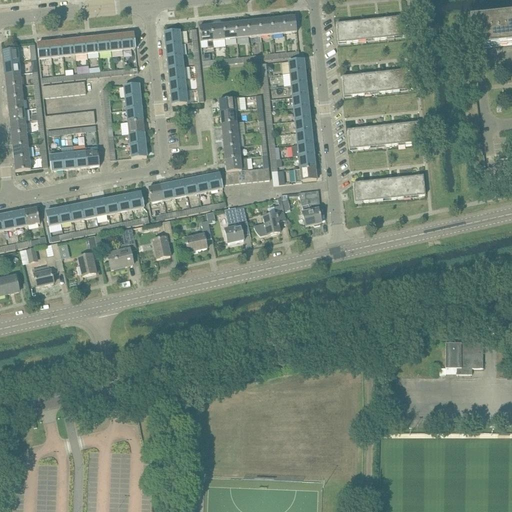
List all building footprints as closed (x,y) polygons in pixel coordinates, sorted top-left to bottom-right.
[(295,18),(282,19),(283,34),(296,33),(295,18)] [(400,18),(392,19),(393,36),(401,35),(401,38),(408,37),(406,18),(403,18),(403,20),(404,20),(404,21),(403,22),(403,24),(401,24),(400,18)] [(283,34),(282,19),(270,20),(271,36),(283,34)] [(393,36),(392,19),(383,20),(384,26),(381,26),(381,23),(378,23),(378,21),(380,40),(387,39),(386,37),(393,36)] [(511,19),(480,23),(480,20),(469,21),(470,33),(480,31),(482,50),(483,50),(483,47),(511,43),(511,19)] [(270,20),(258,21),(260,37),(271,36),(270,20)] [(258,21),(246,23),(248,38),(260,37),(258,21)] [(372,21),(364,22),(366,39),(373,38),(373,41),(380,40),(378,21),(377,21),(378,24),(375,24),(375,26),(373,27),(372,21)] [(350,24),(352,43),(359,42),(358,40),(366,39),(364,22),(355,23),(356,28),(354,29),(353,26),(350,26),(350,24)] [(248,38),(246,23),(235,24),(236,39),(248,38)] [(236,39),(235,24),(222,25),(224,41),(236,39)] [(352,43),(350,24),(350,26),(347,27),(347,29),(345,30),(344,24),(336,25),(338,45),(338,42),(345,41),(345,44),(352,43)] [(222,25),(210,26),(212,42),(224,41),(222,25)] [(212,42),(210,26),(199,28),(200,43),(207,42),(208,49),(213,49),(212,42)] [(165,47),(181,45),(179,32),(164,34),(165,47)] [(133,34),(121,36),(123,51),(134,50),(135,50),(133,34)] [(123,51),(121,36),(109,37),(111,52),(123,51)] [(109,37),(97,38),(99,54),(111,52),(109,37)] [(97,38),(85,40),(87,55),(99,54),(97,38)] [(85,40),(73,41),(75,56),(87,55),(85,40)] [(75,56),(73,41),(61,42),(63,58),(75,56)] [(61,42),(49,43),(51,59),(63,58),(61,42)] [(51,59),(49,43),(37,45),(39,60),(51,59)] [(181,45),(165,47),(166,58),(182,57),(181,45)] [(134,50),(123,51),(124,58),(135,57),(134,50)] [(3,65),(19,63),(17,51),(2,52),(3,65)] [(183,69),(182,57),(166,58),(168,71),(183,69)] [(289,75),(305,73),(304,61),(288,63),(289,75)] [(19,63),(3,65),(5,77),(20,75),(19,63)] [(183,69),(168,71),(169,83),(184,81),(183,69)] [(406,72),(397,72),(399,89),(406,88),(406,91),(414,90),(412,71),(408,71),(409,74),(409,75),(408,75),(408,77),(406,77),(406,72)] [(399,89),(397,72),(389,73),(389,79),(387,79),(387,76),(384,77),(384,74),(383,74),(385,93),(392,93),(392,90),(399,89)] [(305,73),(289,75),(291,87),(306,85),(305,73)] [(378,75),(369,75),(371,92),(378,91),(379,94),(385,93),(383,74),(383,77),(380,77),(381,80),(378,80),(378,75)] [(21,87),(20,75),(5,77),(6,89),(21,87)] [(371,92),(369,75),(361,76),(361,82),(359,82),(359,79),(356,80),(356,77),(355,77),(358,96),(364,95),(364,93),(371,92)] [(358,96),(355,77),(356,80),(353,80),(353,83),(351,83),(350,77),(341,78),(343,98),(344,98),(344,95),(351,94),(351,97),(358,96)] [(186,93),(184,81),(169,83),(170,95),(186,93)] [(307,98),(306,85),(291,87),(292,99),(307,98)] [(125,100),(140,98),(139,86),(123,88),(125,100)] [(23,98),(21,87),(6,89),(7,100),(23,98)] [(187,104),(186,93),(170,95),(171,106),(187,104)] [(24,111),(23,98),(7,100),(9,112),(24,111)] [(140,98),(125,100),(126,112),(141,111),(140,98)] [(309,109),(307,98),(292,99),(293,111),(309,109)] [(220,114),(235,112),(234,100),(218,101),(220,114)] [(310,121),(309,109),(293,111),(295,123),(310,121)] [(25,122),(24,111),(9,112),(10,124),(25,122)] [(143,122),(141,111),(126,112),(127,124),(143,122)] [(236,124),(235,112),(220,114),(221,125),(236,124)] [(310,121),(295,123),(296,135),(311,133),(310,121)] [(26,134),(25,122),(10,124),(11,136),(26,134)] [(143,122),(127,124),(129,136),(144,134),(143,122)] [(238,136),(236,124),(221,125),(222,137),(238,136)] [(411,125),(403,126),(405,142),(412,142),(412,144),(419,143),(417,124),(414,124),(414,127),(415,127),(415,128),(414,128),(414,130),(412,130),(411,125)] [(389,127),(391,146),(398,146),(398,143),(405,142),(403,126),(394,126),(395,132),(393,132),(393,129),(390,130),(389,127)] [(391,146),(389,127),(389,130),(386,130),(386,133),(384,133),(384,128),(375,129),(377,145),(384,145),(384,147),(391,146)] [(361,130),(363,149),(370,149),(370,146),(377,145),(375,129),(367,129),(367,135),(365,135),(365,132),(362,133),(361,130)] [(363,149),(361,130),(361,133),(358,133),(359,136),(356,136),(356,131),(347,132),(349,151),(349,148),(356,147),(356,150),(363,149)] [(311,133),(296,135),(297,146),(312,145),(311,133)] [(28,146),(26,134),(11,136),(12,148),(28,146)] [(145,146),(144,134),(129,136),(130,148),(145,146)] [(238,136),(222,137),(224,149),(239,148),(238,136)] [(314,157),(312,145),(297,146),(298,158),(314,157)] [(29,158),(28,146),(12,148),(14,160),(29,158)] [(146,158),(145,146),(130,148),(131,160),(146,158)] [(85,154),(87,169),(99,167),(98,152),(90,153),(90,148),(85,149),(85,154)] [(239,148),(224,149),(225,162),(240,160),(239,148)] [(85,154),(73,155),(75,170),(87,169),(85,154)] [(73,155),(61,156),(63,171),(75,170),(73,155)] [(63,171),(61,156),(49,158),(51,173),(63,171)] [(315,169),(314,157),(298,158),(300,171),(315,169)] [(483,157),(473,158),(475,173),(485,172),(483,157)] [(30,171),(29,158),(14,160),(15,172),(30,171)] [(225,162),(226,173),(232,173),(238,172),(244,171),(247,171),(246,159),(240,160),(225,162)] [(315,169),(300,171),(293,171),(295,184),(301,183),(316,181),(315,169)] [(227,186),(226,173),(219,175),(222,187),(227,186)] [(219,175),(206,177),(210,193),(222,190),(222,187),(219,175)] [(206,177),(195,180),(198,195),(210,193),(206,177)] [(417,178),(409,179),(410,195),(417,195),(418,197),(425,197),(423,177),(420,178),(420,180),(421,181),(420,181),(420,183),(418,183),(417,178)] [(410,195),(409,179),(400,180),(401,185),(398,185),(398,183),(395,183),(395,180),(397,200),(403,199),(403,196),(410,195)] [(198,195),(195,180),(183,182),(186,198),(198,195)] [(389,181),(381,182),(382,198),(390,198),(390,200),(397,200),(395,180),(394,180),(395,183),(392,183),(392,186),(390,186),(389,181)] [(183,182),(171,185),(175,200),(186,198),(183,182)] [(367,183),(369,203),(376,202),(375,199),(382,198),(381,182),(372,183),(373,188),(371,188),(370,186),(367,186),(367,183)] [(369,203),(367,183),(367,186),(364,186),(364,189),(362,189),(361,184),(353,185),(355,204),(355,201),(362,201),(362,203),(369,203)] [(175,200),(171,185),(159,187),(163,203),(175,200)] [(163,203),(159,187),(148,189),(151,205),(163,203)] [(318,193),(298,195),(303,214),(302,214),(305,228),(321,225),(319,218),(320,217),(320,216),(319,216),(318,211),(310,212),(308,207),(307,201),(318,200),(318,193)] [(140,194),(128,196),(131,212),(144,209),(140,194)] [(128,196),(116,199),(120,214),(131,212),(128,196)] [(116,199),(104,201),(108,216),(120,214),(116,199)] [(108,216),(104,201),(93,203),(96,219),(108,216)] [(93,203),(81,206),(84,221),(96,219),(93,203)] [(84,221),(81,206),(69,208),(72,223),(84,221)] [(264,225),(253,228),(255,232),(257,235),(260,238),(280,234),(277,223),(286,221),(282,206),(279,207),(274,208),(275,216),(263,219),(264,225)] [(72,223),(69,208),(57,210),(60,226),(72,223)] [(229,230),(224,231),(228,245),(244,242),(240,227),(239,227),(239,225),(247,223),(243,208),(235,210),(237,219),(227,222),(229,230)] [(37,209),(24,212),(27,227),(40,224),(37,209)] [(60,226),(57,210),(46,213),(49,228),(60,226)] [(27,227),(24,212),(12,214),(15,229),(27,227)] [(15,229),(12,214),(1,217),(4,232),(15,229)] [(211,240),(209,230),(207,222),(200,224),(203,237),(185,241),(188,254),(207,250),(205,241),(211,240)] [(173,243),(171,233),(169,223),(162,224),(165,240),(152,242),(156,261),(170,258),(167,244),(173,243)] [(122,232),(125,244),(118,246),(120,252),(107,255),(111,271),(133,266),(130,253),(137,251),(132,230),(122,232)] [(98,253),(97,250),(94,238),(94,237),(87,239),(91,256),(78,259),(82,278),(96,275),(93,261),(99,260),(98,253)] [(99,237),(94,238),(97,250),(98,253),(103,252),(101,245),(99,237)] [(48,268),(32,271),(33,276),(34,279),(36,289),(53,285),(51,275),(58,273),(55,262),(61,260),(58,251),(57,244),(51,246),(54,257),(46,259),(48,268)] [(28,252),(31,264),(36,263),(34,251),(28,252)] [(15,278),(0,281),(0,297),(19,293),(15,278)] [(483,370),(483,355),(483,345),(445,344),(445,352),(445,370),(456,370),(456,376),(472,376),(472,370),(483,370)]
